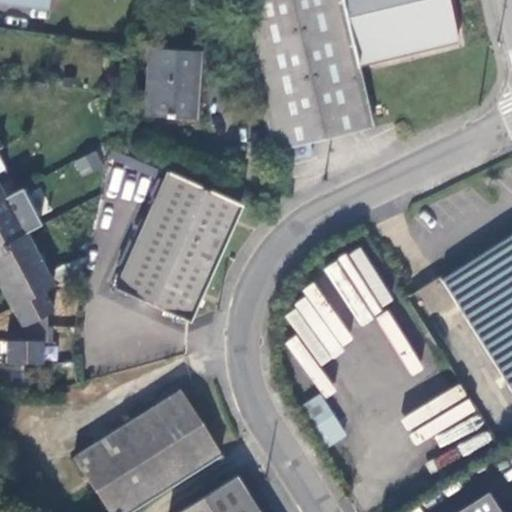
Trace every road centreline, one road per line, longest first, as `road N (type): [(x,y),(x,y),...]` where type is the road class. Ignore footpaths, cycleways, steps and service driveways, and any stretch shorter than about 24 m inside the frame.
road 1 (unclassified): [(511,121),(293,230),(260,271),(247,326),(251,391),(326,511)]
road 2 (unknown): [(328,511),(375,480),(391,455),(387,412),(358,321)]
